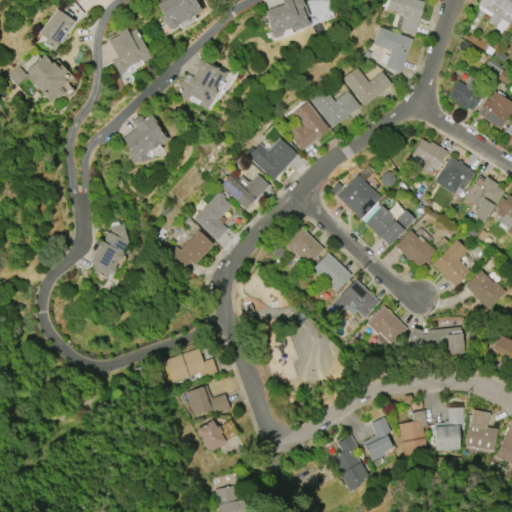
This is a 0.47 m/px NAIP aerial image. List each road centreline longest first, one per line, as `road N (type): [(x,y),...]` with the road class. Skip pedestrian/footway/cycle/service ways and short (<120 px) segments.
road 1 (residential): [(81,222),(89,144),(248,0),(110,7),(97,38),(93,95),(70,137),(81,222)]
road 2 (residential): [(225,321),(219,285),(231,266),(330,159),(417,102),(450,0)]
road 3 (residential): [(511,400),(467,381),(396,386),(366,391),(297,436),(278,436),(266,425),(225,321)]
road 4 (residential): [(225,321),(107,367),(73,360),(51,337),(40,304),(57,267),(82,240),(81,222)]
road 5 (residential): [(297,193),(402,292),(419,297)]
